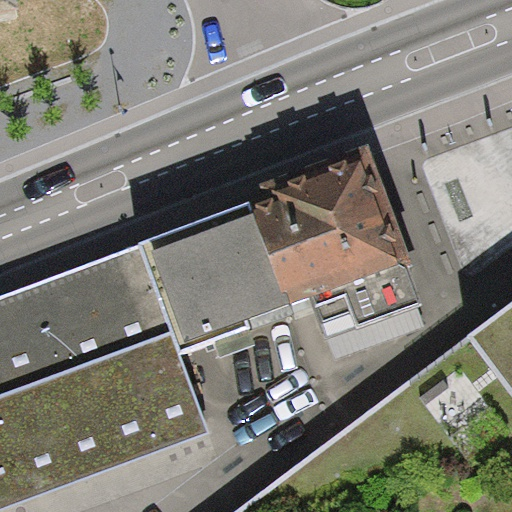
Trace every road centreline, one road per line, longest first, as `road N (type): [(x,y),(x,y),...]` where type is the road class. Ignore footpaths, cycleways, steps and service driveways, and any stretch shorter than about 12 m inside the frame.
road 1 (primary): [(0,229),(290,111)]
road 2 (primary): [(290,111),(511,27)]
road 3 (residential): [(235,0),(273,58),(290,111)]
